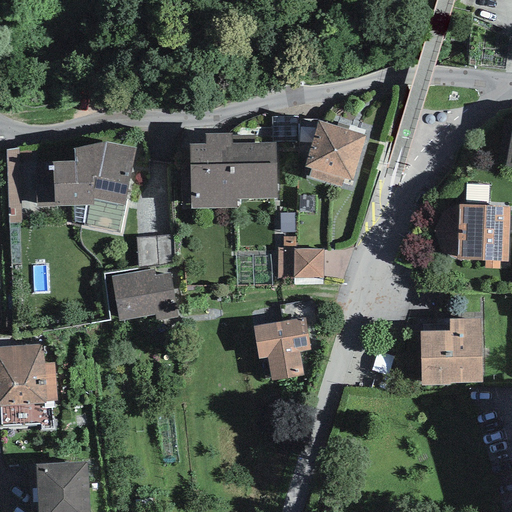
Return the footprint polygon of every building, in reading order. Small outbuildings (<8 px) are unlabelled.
[(366,135),(318,121),(304,167),(311,169),(308,177),(342,187),(344,179),(352,181),(366,135)] [(511,121),(505,121),(499,160),(507,161),(506,166),(511,167),(511,121)] [(205,144),(189,144),(190,209),(237,208),(236,199),(276,199),(275,143),(253,143),(253,135),(231,136),(231,133),(205,134),(205,144)] [(119,234),(135,148),(103,142),(74,148),(74,161),(52,162),(54,207),(86,206),(81,225),(119,234)] [(510,207),(458,205),(456,261),(508,263),(510,207)] [(173,243),(141,244),(142,268),(174,267),(173,243)] [(323,249),(293,249),(293,279),(323,279),(323,249)] [(153,269),(111,277),(119,322),(154,316),(156,321),(178,317),(169,273),(155,275),(153,269)] [(305,318),(252,326),(258,359),(267,357),(271,381),(303,375),(299,352),(310,350),(305,318)] [(481,383),(479,319),(449,320),(450,331),(420,332),(421,385),(481,383)] [(42,344),(0,347),(0,412),(1,426),(40,423),(41,429),(53,428),(51,401),(57,401),(54,362),(43,363),(42,344)] [(89,511),(86,462),(34,464),(37,511),(89,511)]
